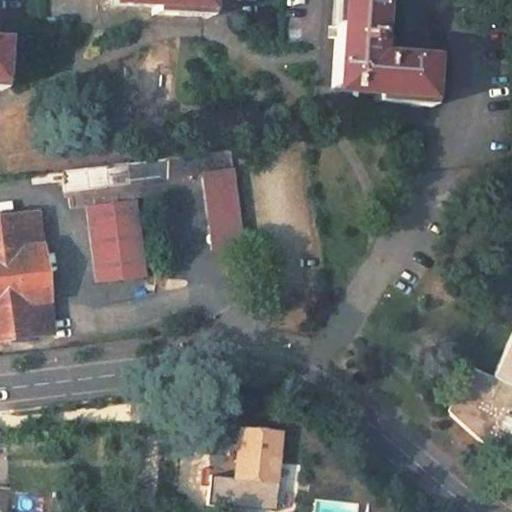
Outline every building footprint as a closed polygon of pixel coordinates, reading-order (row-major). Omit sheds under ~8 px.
[(116,0),(116,8),(154,11),(153,23),(213,28),(214,0),(116,0)] [(386,0),(342,0),(338,89),(378,92),(378,105),(435,107),(437,52),(385,47),(386,0)] [(230,145),(168,152),(167,175),(200,171),(232,168),(230,145)] [(125,158),(29,170),(31,183),(61,179),(62,187),(127,179),(167,175),(168,152),(125,158)] [(511,155),(497,157),(497,178),(511,176),(511,155)] [(239,244),(232,168),(200,171),(208,247),(239,244)] [(139,199),(88,204),(96,283),(147,278),(139,199)] [(38,209),(0,213),(0,335),(52,330),(38,209)] [(511,329),(489,376),(463,364),(444,412),(493,456),(502,460),(511,438),(511,329)] [(235,461),(234,477),(275,481),(279,436),(238,432),(236,449),(228,448),(227,460),(235,461)] [(234,477),(207,475),(205,506),(272,511),(275,481),(234,477)]
